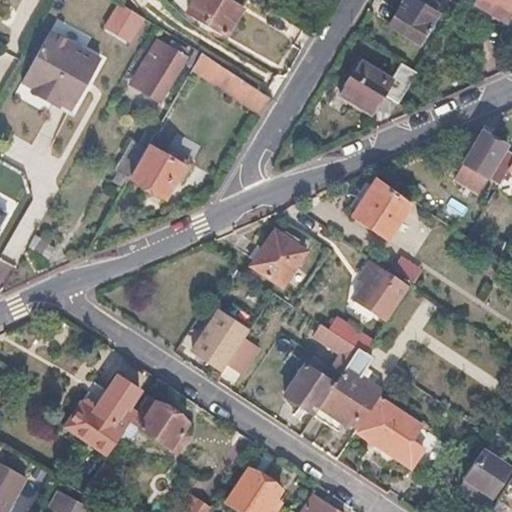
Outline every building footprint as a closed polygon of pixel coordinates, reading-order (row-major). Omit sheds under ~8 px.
[(177,0),(191,8),(188,13),(225,36),(247,0),(177,0)] [(421,0),(418,5),(410,0),(403,0),(387,25),(416,44),(434,15),(430,12),(434,6),(423,0),(421,0)] [(511,8),(511,0),(478,0),(507,17),(511,8)] [(143,18),(121,4),(105,31),(127,44),(143,18)] [(99,62),(49,34),(21,83),(70,111),(99,62)] [(168,47),(158,41),(134,81),(144,88),(141,93),(158,103),(185,58),(183,56),(175,52),(177,48),(170,44),(168,47)] [(177,48),(175,52),(183,56),(185,53),(177,48)] [(201,55),(194,50),(187,65),(193,68),(201,55)] [(193,68),(191,72),(200,78),(261,116),(271,100),(201,55),(193,68)] [(389,79),(358,61),(337,94),(363,110),(370,99),(377,103),(382,94),(396,103),(415,72),(399,62),(389,79)] [(200,78),(191,72),(177,95),(186,101),(200,78)] [(377,103),(370,99),(363,110),(370,114),(377,103)] [(505,147),(480,132),(451,181),(476,195),(505,147)] [(144,152),(131,145),(116,169),(129,177),(144,152)] [(183,168),(149,148),(129,181),(162,201),(183,168)] [(0,189),(18,200),(31,176),(0,159),(0,189)] [(370,186),(354,210),(350,216),(387,240),(410,206),(374,180),(370,186)] [(370,186),(365,182),(349,206),(354,210),(370,186)] [(303,251),(271,229),(247,265),(279,286),(303,251)] [(54,247),(35,235),(29,246),(48,257),(54,247)] [(352,299),(362,307),(384,321),(406,289),(367,263),(358,276),(364,281),(360,288),(352,299)] [(340,313),(327,331),(357,350),(362,354),(374,336),(340,313)] [(238,328),(217,314),(193,351),(213,365),(238,328)] [(320,326),(313,337),(340,355),(332,367),(341,374),(357,350),(327,331),(320,326)] [(257,350),(242,340),(226,364),(241,374),(257,350)] [(357,350),(341,374),(334,385),(313,415),(312,416),(330,428),(336,419),(347,426),(373,388),(364,381),(370,373),(365,369),(371,360),(362,354),(357,350)] [(334,385),(304,365),(284,395),(313,415),(334,385)] [(106,393),(92,384),(63,428),(106,456),(116,441),(128,422),(134,412),(127,408),(138,392),(115,378),(106,393)] [(146,398),(130,423),(137,428),(169,449),(181,431),(186,424),(146,398)] [(419,426),(379,399),(356,433),(409,469),(421,450),(409,441),(419,426)] [(130,423),(128,422),(116,441),(125,447),(137,428),(130,423)] [(190,437),(181,431),(169,449),(178,455),(181,451),(184,453),(189,445),(186,443),(190,437)] [(497,443),(489,437),(481,450),(488,455),(497,443)] [(488,455),(481,450),(462,478),(490,497),(509,469),(502,464),(508,455),(500,449),(494,459),(488,455)] [(112,466),(103,460),(81,493),(91,499),(112,466)] [(0,511),(6,511),(25,478),(0,463),(0,511)] [(280,492),(247,469),(224,503),(238,511),(274,511),(277,508),(271,505),(280,492)] [(206,511),(209,508),(185,493),(172,511),(206,511)] [(335,511),(311,497),(301,511),(335,511)]
